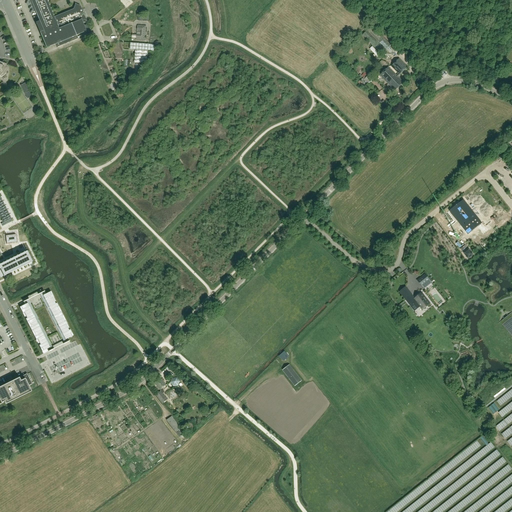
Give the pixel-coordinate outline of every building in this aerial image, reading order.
[(47,1),(49,0),(28,0),(34,12),(35,12),(40,22),(43,31),(40,32),(46,48),(56,44),(57,47),(78,39),(76,35),(86,31),(82,23),(86,21),(86,22),(87,22),(80,6),(75,4),(73,9),(54,17),(47,1)] [(357,21),(363,26),(368,22),(362,16),(357,21)] [(146,26),(137,25),(136,40),(145,41),(146,26)] [(395,49),(371,26),(362,35),(386,59),(395,49)] [(154,45),(130,43),(130,49),(136,50),(135,63),(146,64),(147,51),(153,51),(154,45)] [(399,59),(391,67),(400,75),(408,67),(399,59)] [(395,91),(403,83),(388,67),(380,75),(395,91)] [(463,200),(449,211),(468,235),(482,223),(463,200)] [(16,235),(6,236),(7,244),(16,242),(16,235)] [(469,250),(464,254),(468,258),(473,255),(469,250)] [(0,277),(0,278),(3,276),(4,276),(32,263),(26,252),(0,264),(0,277)] [(431,283),(425,275),(418,280),(424,289),(431,283)] [(46,294),(43,296),(65,340),(68,338),(72,337),(70,334),(72,333),(70,330),(69,331),(66,325),(67,324),(66,321),(64,322),(61,316),(63,315),(61,312),(60,313),(57,307),(58,306),(57,303),(55,304),(52,298),(54,298),(52,295),(51,295),(49,292),(46,294)] [(412,304),(416,301),(422,310),(430,304),(421,293),(414,299),(412,295),(408,298),(412,304)] [(27,303),(21,307),(22,310),(21,310),(22,313),(24,313),(27,319),(25,319),(27,322),(28,321),(31,327),(30,328),(31,331),(33,330),(36,336),(34,337),(36,340),(37,339),(40,345),(39,346),(40,349),(42,348),(43,350),(42,351),(43,354),(48,351),(47,348),(50,347),(27,303)] [(511,313),(499,324),(511,340),(511,313)] [(289,357),(287,354),(284,352),(279,356),(283,361),(289,357)] [(289,365),(288,366),(282,370),(295,386),(302,381),(289,365)] [(29,390),(27,386),(30,385),(25,375),(14,380),(0,387),(0,401),(1,404),(29,390)] [(166,385),(160,378),(154,383),(160,390),(161,391),(156,395),(163,403),(168,399),(163,394),(164,392),(162,389),(166,385)] [(179,385),(180,381),(177,378),(173,379),(171,383),(174,386),(179,385)] [(172,416),(166,420),(175,432),(179,430),(183,435),(185,434),(181,429),(172,416)]
